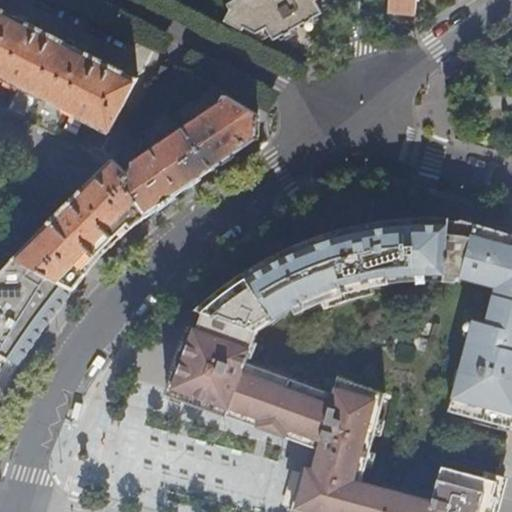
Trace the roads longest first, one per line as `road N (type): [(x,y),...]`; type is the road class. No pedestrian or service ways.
road 1 (secondary): [(18,499),(51,398),(110,308),(179,242),(343,116)]
road 2 (residential): [(343,116),(118,0)]
road 3 (secondary): [(343,116),(511,0)]
road 4 (residential): [(343,116),(434,158),(511,180)]
